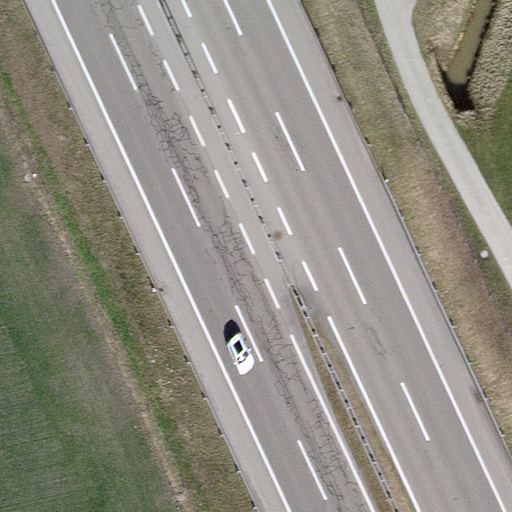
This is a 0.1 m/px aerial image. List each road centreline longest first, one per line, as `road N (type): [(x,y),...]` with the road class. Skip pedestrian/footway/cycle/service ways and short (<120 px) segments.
road 1 (motorway): [(464,511),(228,0)]
road 2 (motorway): [(96,0),(331,511)]
road 3 (track): [(404,0),(511,227)]
